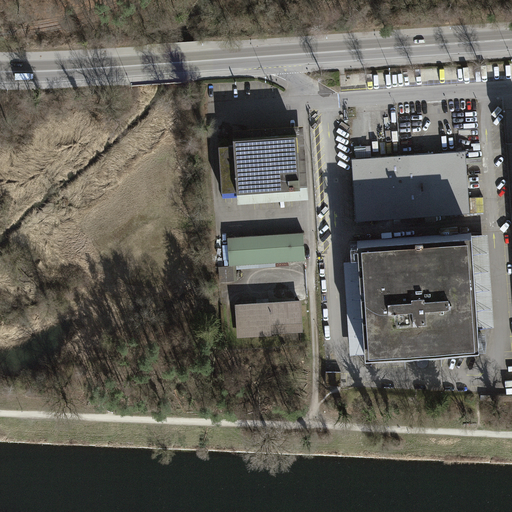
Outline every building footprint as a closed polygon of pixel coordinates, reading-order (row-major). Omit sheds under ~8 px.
[(300,186),(237,191),(238,203),(308,198),(303,126),(233,130),(233,138),(297,133),(300,186)] [(297,133),(233,138),(234,144),(219,145),(222,191),(237,190),(237,191),(300,186),(297,133)] [(465,149),(352,157),(356,216),(469,208),(465,149)] [(228,238),(228,245),(304,239),(303,232),(228,238)] [(473,233),(358,241),(359,260),(365,354),(366,363),(423,359),(480,355),(478,329),(473,234),(473,233)] [(473,234),(478,329),(494,328),(488,233),(473,234)] [(304,239),(228,245),(230,265),(233,264),(305,259),(304,239)] [(365,354),(359,260),(344,261),(350,355),(365,354)] [(230,265),(219,265),(220,281),(234,280),(233,264),(230,265)] [(299,301),(238,305),(240,334),(301,331),(299,301)] [(341,371),(326,371),(326,386),(340,386),(341,371)]
